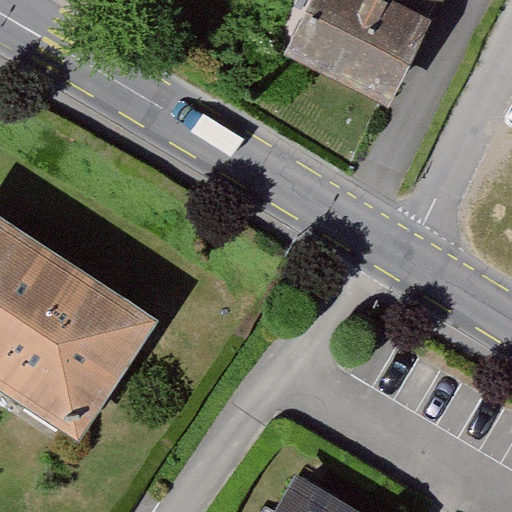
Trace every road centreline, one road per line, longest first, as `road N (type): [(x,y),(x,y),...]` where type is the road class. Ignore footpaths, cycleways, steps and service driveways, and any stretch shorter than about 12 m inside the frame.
road 1 (unclassified): [(0,14),(405,265)]
road 2 (unclassified): [(405,265),(511,50)]
road 3 (unclassified): [(405,265),(511,327)]
